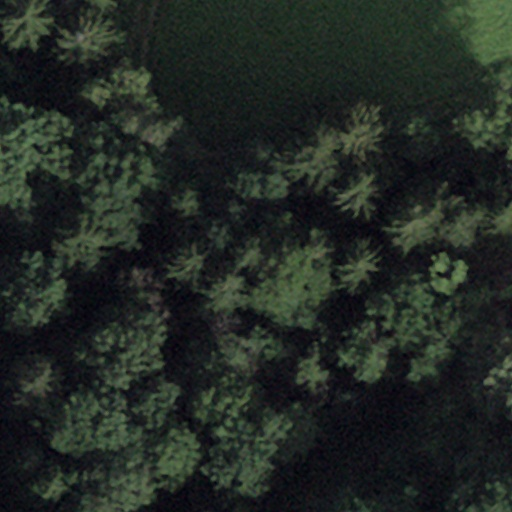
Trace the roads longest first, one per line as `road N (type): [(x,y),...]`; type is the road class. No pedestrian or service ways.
road 1 (track): [(511,130),(200,137),(150,117),(138,59),(151,0)]
road 2 (track): [(279,511),(511,362)]
